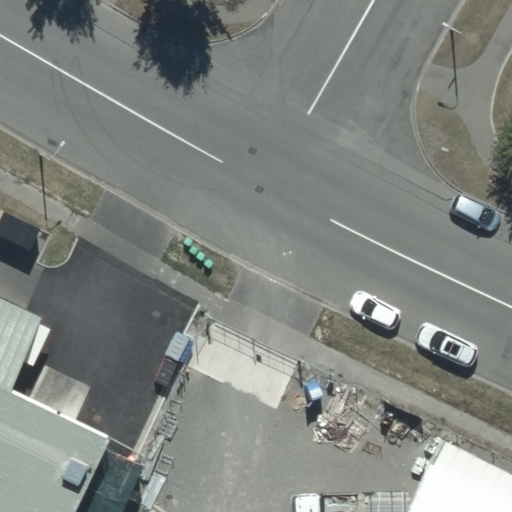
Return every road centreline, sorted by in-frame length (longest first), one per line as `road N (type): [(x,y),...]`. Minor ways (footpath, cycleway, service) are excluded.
road 1 (unclassified): [(0,40),(287,192)]
road 2 (unclassified): [(287,192),(511,298)]
road 3 (unclassified): [(287,192),(400,0)]
